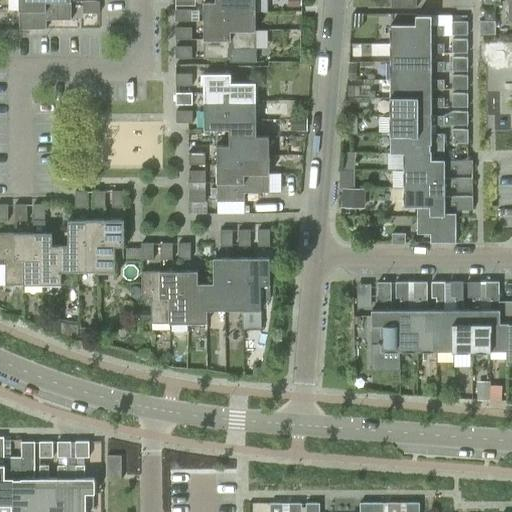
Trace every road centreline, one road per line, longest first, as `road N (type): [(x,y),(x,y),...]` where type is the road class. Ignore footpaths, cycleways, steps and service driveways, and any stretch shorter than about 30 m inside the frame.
road 1 (residential): [(22,187),(20,74),(142,74),(141,0)]
road 2 (residential): [(318,263),(331,0)]
road 3 (residential): [(511,443),(302,426)]
road 4 (residential): [(511,258),(318,263)]
road 5 (residential): [(162,412),(75,389),(0,357)]
road 6 (residential): [(302,426),(318,263)]
road 7 (residential): [(302,426),(162,412)]
